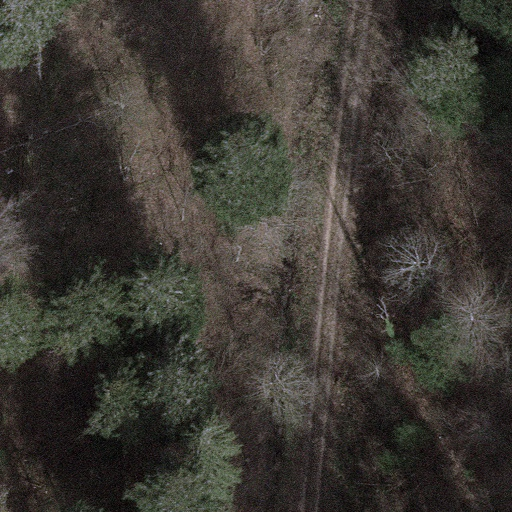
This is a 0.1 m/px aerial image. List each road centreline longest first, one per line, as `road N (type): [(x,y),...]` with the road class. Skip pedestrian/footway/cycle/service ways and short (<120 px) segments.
road 1 (track): [(301,511),(360,0)]
road 2 (track): [(32,511),(22,153),(51,0)]
